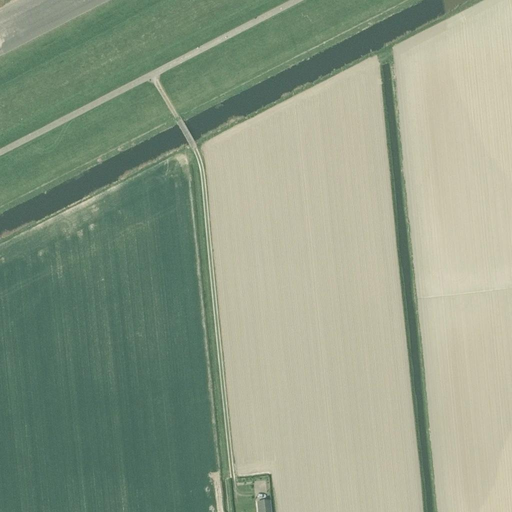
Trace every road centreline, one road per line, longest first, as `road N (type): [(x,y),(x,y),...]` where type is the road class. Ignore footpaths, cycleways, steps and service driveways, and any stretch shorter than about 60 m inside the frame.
road 1 (track): [(193,149),(202,173),(231,486)]
road 2 (unclassified): [(0,152),(297,0)]
